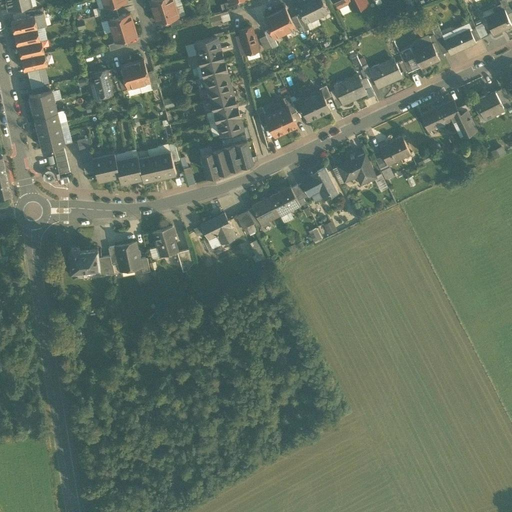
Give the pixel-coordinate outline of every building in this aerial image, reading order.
[(6,0),(6,1),(8,10),(36,3),(34,0),(6,0)] [(150,0),(153,10),(175,3),(173,0),(150,0)] [(185,12),(181,0),(173,0),(175,3),(178,14),(185,12)] [(306,21),(317,16),(309,0),(297,0),(296,1),(301,12),(306,21)] [(322,0),(309,0),(317,16),(328,11),(322,0)] [(349,0),(351,0),(356,8),(367,2),(366,0),(335,0),(339,6),(349,1),(349,0)] [(505,9),(507,14),(511,12),(506,0),(500,0),(501,3),(504,9),(505,9)] [(219,5),(220,11),(237,7),(236,1),(219,5)] [(343,14),(353,9),(349,1),(339,6),(343,14)] [(178,14),(175,3),(153,10),(157,21),(178,15),(178,14)] [(483,11),(486,18),(504,9),(501,3),(483,11)] [(100,15),(106,13),(117,9),(115,4),(105,7),(98,9),(100,15)] [(285,6),(275,12),(285,32),(295,26),(291,17),(285,6)] [(117,9),(106,13),(108,18),(119,15),(117,9)] [(486,18),(494,34),(511,25),(511,23),(511,24),(507,14),(505,9),(504,9),(486,18)] [(395,11),(382,17),(385,22),(398,16),(395,11)] [(13,15),(14,20),(26,18),(24,12),(13,15)] [(108,18),(112,30),(133,23),(130,12),(119,15),(108,18)] [(274,37),(285,32),(275,12),(264,17),(270,29),(274,37)] [(301,12),(296,14),(301,24),(306,21),(301,12)] [(43,14),(34,16),(37,28),(46,26),(43,14)] [(220,14),(213,16),(215,23),(222,21),(220,14)] [(295,26),(301,24),(296,14),(291,17),(295,26)] [(11,21),(14,34),(37,28),(34,16),(26,18),(14,20),(11,21)] [(181,16),(170,20),(172,25),(183,22),(181,16)] [(320,23),(317,16),(306,21),(309,28),(310,28),(320,23)] [(306,21),(301,24),(304,30),(309,28),(306,21)] [(445,40),(470,28),(471,30),(472,30),(472,29),(469,22),(443,34),(445,40)] [(137,35),(133,23),(112,30),(115,41),(116,41),(126,38),(137,35)] [(475,27),(480,38),(487,35),(482,23),(475,26),(475,27)] [(431,27),(434,33),(440,30),(438,24),(431,27)] [(246,51),(247,52),(258,48),(252,25),(240,28),(241,34),(246,51)] [(471,30),(476,41),(481,38),(480,38),(475,27),(472,29),(472,30),(471,30)] [(17,47),(18,46),(40,41),(37,28),(14,34),(17,47)] [(450,50),(451,52),(464,46),(465,46),(476,41),(471,30),(470,28),(445,40),(450,50)] [(264,31),(266,34),(271,45),(272,47),(278,45),(274,37),(270,29),(264,31)] [(437,40),(443,53),(450,50),(445,40),(443,34),(441,31),(435,35),(437,40)] [(237,42),(241,53),(246,51),(241,34),(236,35),(237,42)] [(265,48),(271,45),(266,34),(259,37),(265,48)] [(437,40),(435,35),(434,34),(429,36),(432,43),(437,40)] [(195,41),(198,53),(220,47),(217,35),(208,37),(207,37),(204,38),(204,39),(195,41)] [(418,40),(422,48),(432,43),(429,36),(428,35),(418,40)] [(108,43),(110,49),(127,44),(126,38),(116,41),(115,41),(108,43)] [(437,40),(432,43),(439,58),(445,56),(443,53),(437,40)] [(18,46),(21,59),(44,53),(41,41),(40,41),(18,46)] [(188,56),(198,53),(195,41),(185,44),(188,56)] [(439,58),(432,43),(422,48),(413,51),(421,67),(421,68),(440,59),(439,58)] [(223,58),(220,47),(198,53),(201,64),(223,58)] [(260,55),(258,48),(247,52),(248,58),(260,55)] [(399,53),(408,72),(421,67),(413,51),(411,52),(410,49),(399,53)] [(360,63),(358,59),(355,52),(350,55),(354,65),(360,63)] [(47,66),(44,53),(21,59),(24,71),(27,71),(39,68),(47,66)] [(196,66),(201,64),(198,53),(188,56),(186,56),(190,68),(196,66)] [(361,67),(367,64),(365,59),(362,57),(358,59),(360,63),(361,67)] [(382,70),(397,63),(394,57),(379,64),(382,70)] [(226,69),(223,58),(201,64),(204,76),(226,69)] [(144,59),(132,62),(139,84),(150,80),(147,70),(144,59)] [(127,87),(139,84),(132,62),(121,66),(124,77),(127,87)] [(372,76),(378,87),(388,83),(387,81),(402,74),(397,63),(382,70),(379,64),(369,69),(372,76)] [(199,77),(204,76),(201,64),(196,66),(199,77)] [(366,77),(367,78),(372,76),(369,69),(367,64),(361,67),(366,77)] [(27,71),(29,77),(40,74),(39,68),(27,71)] [(150,80),(153,88),(158,86),(154,72),(153,68),(147,70),(150,80)] [(96,81),(99,95),(100,95),(112,92),(110,85),(111,85),(111,83),(111,80),(109,79),(106,69),(93,72),(96,81)] [(230,81),(226,69),(204,76),(208,87),(230,81)] [(29,77),(30,82),(42,79),(40,74),(29,77)] [(346,86),(361,79),(358,74),(344,81),(346,86)] [(119,79),(122,91),(128,89),(127,87),(124,77),(119,79)] [(361,79),(365,89),(371,86),(367,78),(366,77),(361,79)] [(30,82),(31,88),(43,85),(42,79),(30,82)] [(340,97),(343,104),(353,99),(352,97),(365,91),(366,91),(365,89),(361,79),(346,86),(344,81),(334,85),(336,88),(340,97)] [(153,88),(150,80),(139,84),(141,91),(153,88)] [(90,82),(94,100),(101,98),(100,95),(99,95),(96,81),(90,82)] [(233,92),(230,81),(208,87),(211,98),(233,92)] [(49,84),(43,85),(31,88),(33,94),(50,90),(49,84)] [(141,91),(139,84),(127,87),(128,89),(129,94),(141,91)] [(321,90),(325,99),(331,96),(329,91),(326,85),(319,88),(320,90),(321,90)] [(375,95),(371,86),(365,89),(366,91),(365,91),(368,98),(375,95)] [(331,96),(333,100),(340,97),(336,88),(329,91),(331,96)] [(495,91),(504,108),(510,104),(501,88),(495,91)] [(52,90),(55,101),(62,99),(59,89),(52,90)] [(29,95),(32,106),(55,101),(52,90),(50,90),(33,94),(29,95)] [(320,90),(310,95),(319,115),(328,111),(329,108),(325,99),(321,90),(320,90)] [(490,108),(493,113),(504,108),(495,91),(485,96),(484,94),(474,99),(475,101),(482,113),(490,108)] [(236,103),(233,92),(211,98),(214,109),(236,103)] [(291,113),(297,111),(292,101),(289,94),(283,97),(287,106),(287,105),(291,113)] [(310,119),(319,115),(310,95),(300,100),(299,100),(303,109),(307,118),(310,119)] [(172,97),(162,100),(165,108),(174,106),(172,97)] [(298,97),(292,101),(297,111),(303,109),(299,100),(300,100),(298,97)] [(336,107),(343,104),(340,97),(333,100),(336,107)] [(422,114),(429,129),(451,118),(459,114),(456,107),(453,100),(437,108),(436,107),(422,114)] [(32,106),(35,117),(57,111),(55,101),(32,106)] [(485,120),(482,113),(475,101),(473,103),(483,122),(485,120)] [(464,126),(468,133),(480,127),(466,102),(456,107),(459,114),(451,118),(457,130),(464,126)] [(239,115),(236,103),(214,109),(217,121),(239,115)] [(287,106),(277,110),(286,130),(295,126),(296,123),(291,113),(287,105),(287,106)] [(494,116),(493,113),(490,108),(482,113),(485,120),(494,116)] [(217,121),(214,109),(206,112),(210,123),(217,121)] [(57,111),(60,122),(67,120),(64,110),(57,111)] [(258,113),(262,127),(269,123),(266,116),(266,115),(263,110),(258,113)] [(277,135),(286,130),(277,110),(266,115),(266,116),(269,123),(274,134),(277,135)] [(35,117),(37,127),(60,122),(57,111),(35,117)] [(242,126),(239,115),(217,121),(220,133),(243,126),(242,126)] [(137,116),(131,118),(133,127),(140,125),(137,116)] [(60,122),(63,133),(70,131),(67,120),(60,122)] [(217,121),(210,123),(213,135),(220,133),(217,121)] [(63,133),(60,122),(37,127),(40,138),(63,133)] [(245,133),(246,137),(250,136),(247,125),(242,126),(245,133)] [(461,137),(468,133),(464,126),(457,130),(461,137)] [(63,133),(65,144),(72,142),(70,131),(63,133)] [(65,144),(63,133),(40,138),(43,149),(52,147),(63,144),(65,144)] [(235,143),(247,140),(246,137),(245,133),(233,136),(235,143)] [(224,146),(235,143),(233,136),(222,140),(224,146)] [(383,156),(388,164),(410,153),(402,136),(395,139),(396,140),(380,148),(383,156)] [(77,141),(78,146),(89,144),(88,138),(77,141)] [(247,140),(235,143),(241,164),(253,161),(247,140)] [(170,150),(168,143),(168,142),(157,145),(158,146),(160,153),(170,150)] [(170,150),(173,161),(179,159),(174,142),(168,143),(170,150)] [(230,168),(241,164),(235,143),(224,146),(224,147),(230,168)] [(52,147),(54,152),(64,150),(63,144),(52,147)] [(90,149),(89,144),(78,146),(80,152),(90,149)] [(502,144),(491,149),(495,157),(506,151),(502,144)] [(201,155),(213,151),(213,150),(211,145),(199,148),(201,155)] [(149,156),(160,153),(158,146),(147,149),(147,150),(149,156)] [(230,168),(224,147),(213,150),(213,151),(219,172),(230,168)] [(127,157),(137,155),(136,151),(136,148),(125,151),(127,157)] [(92,155),(90,149),(80,152),(81,157),(92,155)] [(66,155),(64,150),(54,152),(55,158),(66,155)] [(139,158),(149,156),(147,150),(144,150),(141,150),(136,151),(137,155),(138,155),(139,158)] [(170,150),(160,153),(165,176),(176,173),(173,161),(170,150)] [(116,160),(127,157),(125,151),(115,154),(116,160)] [(219,172),(213,151),(201,155),(207,176),(219,172)] [(109,178),(119,176),(120,176),(116,160),(115,154),(115,153),(104,155),(109,178)] [(154,178),(165,176),(160,153),(149,156),(154,178)] [(338,166),(345,181),(357,175),(362,173),(366,180),(374,177),(375,176),(375,175),(365,154),(352,160),(352,159),(338,166)] [(67,161),(66,155),(55,158),(56,164),(67,161)] [(93,158),(92,155),(81,157),(82,163),(93,160),(93,158)] [(98,181),(109,178),(104,155),(93,158),(93,160),(94,166),(96,171),(97,176),(98,181)] [(132,180),(143,178),(138,158),(139,158),(138,155),(137,155),(127,157),(132,180)] [(419,167),(436,158),(434,155),(418,163),(419,167)] [(143,181),(154,178),(149,156),(139,158),(138,158),(143,178),(143,181)] [(376,159),(382,170),(390,167),(388,164),(383,156),(376,159)] [(121,183),(132,180),(127,157),(116,160),(120,176),(119,176),(121,183)] [(94,166),(93,160),(82,163),(84,169),(94,166)] [(68,167),(67,161),(56,164),(58,169),(68,167)] [(96,171),(94,166),(84,169),(85,174),(96,171)] [(183,168),(188,184),(195,182),(190,166),(183,168)] [(345,181),(338,166),(332,168),(340,183),(345,181)] [(70,172),(68,167),(58,169),(59,175),(70,172)] [(327,191),(329,196),(337,192),(324,167),(311,174),(312,176),(301,181),(308,194),(310,193),(319,189),(321,194),(327,191)] [(381,171),(381,172),(386,181),(394,176),(390,167),(382,170),(381,171)] [(47,180),(49,180),(51,179),(53,178),(53,175),(52,174),(50,172),(48,172),(46,173),(45,175),(45,177),(45,179),(47,180)] [(381,172),(375,175),(375,176),(374,177),(381,191),(389,187),(386,181),(381,172)] [(0,199),(10,197),(5,173),(0,174),(0,199)] [(362,173),(357,175),(360,183),(366,180),(362,173)] [(411,176),(406,178),(410,187),(415,184),(411,176)] [(296,184),(296,185),(303,197),(308,194),(301,181),(296,184)] [(303,198),(303,197),(296,185),(291,187),(298,201),(303,198)] [(271,195),(272,197),(279,210),(287,206),(289,210),(290,209),(300,204),(298,201),(291,187),(281,193),(280,191),(271,195)] [(323,197),(321,194),(319,189),(310,193),(315,201),(323,197)] [(280,214),(279,210),(272,197),(262,202),(261,200),(252,205),(253,207),(260,219),(260,220),(268,216),(270,219),(280,214)] [(290,209),(289,210),(287,206),(279,210),(280,214),(284,221),(293,217),(290,209)] [(306,216),(311,213),(307,206),(302,208),(306,216)] [(253,207),(248,209),(254,222),(260,219),(253,207)] [(246,226),(254,222),(248,209),(237,215),(243,228),(246,226)] [(208,238),(217,234),(221,232),(226,241),(236,235),(224,212),(201,224),(201,225),(205,232),(208,238)] [(271,222),(270,219),(268,216),(260,220),(263,226),(271,222)] [(332,220),(323,224),(327,234),(336,230),(332,220)] [(246,226),(249,232),(257,228),(254,222),(246,226)] [(205,232),(201,225),(193,228),(197,236),(205,232)] [(153,232),(157,247),(160,256),(177,251),(178,251),(173,235),(175,235),(172,226),(153,232)] [(316,226),(308,230),(313,240),(321,237),(316,226)] [(221,243),(226,241),(221,232),(217,234),(221,243)] [(217,234),(208,238),(213,247),(221,243),(217,234)] [(213,247),(208,238),(203,240),(209,254),(215,251),(213,247)] [(249,242),(259,260),(260,259),(265,257),(256,239),(249,242)] [(119,264),(120,271),(141,267),(142,267),(140,259),(136,242),(115,247),(119,264)] [(291,251),(298,248),(295,242),(288,245),(291,251)] [(72,271),(73,277),(82,276),(81,270),(100,268),(99,258),(98,249),(98,248),(79,250),(79,246),(70,248),(71,251),(69,252),(71,271),(72,271)] [(108,248),(110,256),(112,264),(113,265),(119,264),(115,247),(108,248)] [(152,259),(160,256),(157,247),(149,249),(152,259)] [(177,251),(183,272),(187,270),(194,261),(190,249),(178,252),(178,251),(177,251)] [(270,255),(265,257),(260,259),(264,265),(273,261),(270,255)] [(115,274),(113,265),(112,264),(110,256),(101,257),(99,258),(100,268),(101,276),(115,274)] [(141,267),(142,273),(150,271),(147,257),(140,259),(142,267),(141,267)] [(151,282),(141,284),(143,293),(153,291),(151,282)] [(109,328),(112,329),(115,328),(117,326),(117,323),(114,320),(111,319),(108,322),(107,325),(109,328)]
